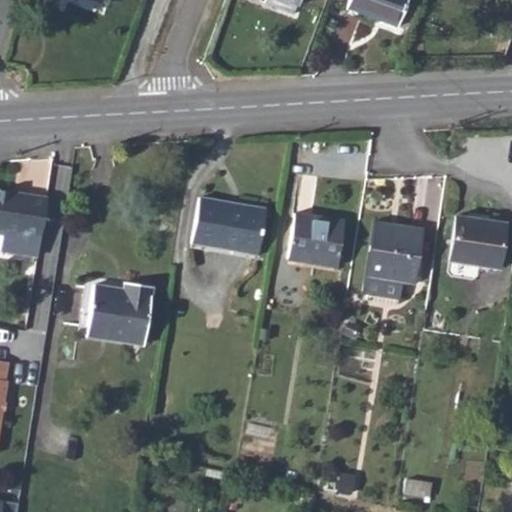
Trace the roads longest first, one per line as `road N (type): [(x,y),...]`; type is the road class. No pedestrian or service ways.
road 1 (tertiary): [(163,111),(511,93)]
road 2 (tertiary): [(0,119),(163,111)]
road 3 (unknown): [(432,97),(434,151),(508,195)]
